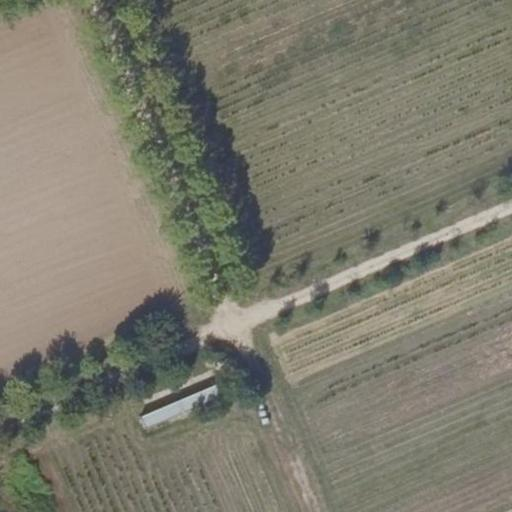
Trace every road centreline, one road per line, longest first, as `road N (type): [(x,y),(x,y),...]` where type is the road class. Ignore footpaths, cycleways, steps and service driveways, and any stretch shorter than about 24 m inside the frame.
road 1 (track): [(312,511),(90,0)]
road 2 (track): [(0,422),(511,201)]
